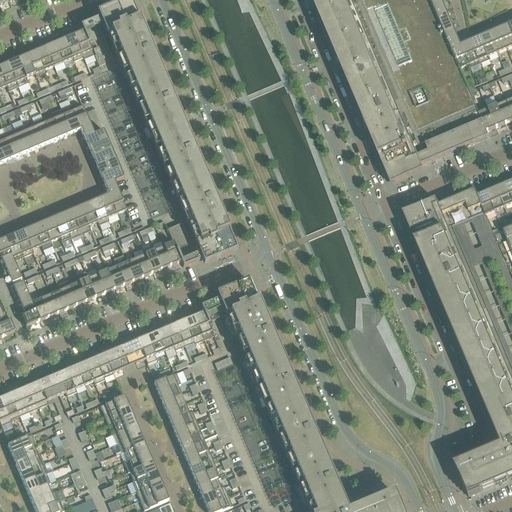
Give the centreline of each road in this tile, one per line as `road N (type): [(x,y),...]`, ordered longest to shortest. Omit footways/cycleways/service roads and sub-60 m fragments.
road 1 (tertiary): [(456,511),(437,467),(438,385),(363,216)]
road 2 (tertiary): [(269,255),(343,430),(357,447),(399,468),(421,511)]
road 3 (residential): [(0,369),(269,255)]
road 4 (tertiary): [(161,0),(269,255)]
road 5 (residential): [(483,430),(386,207)]
road 6 (tertiary): [(363,216),(271,0)]
road 7 (residential): [(386,207),(299,0)]
road 8 (residential): [(386,207),(511,152)]
